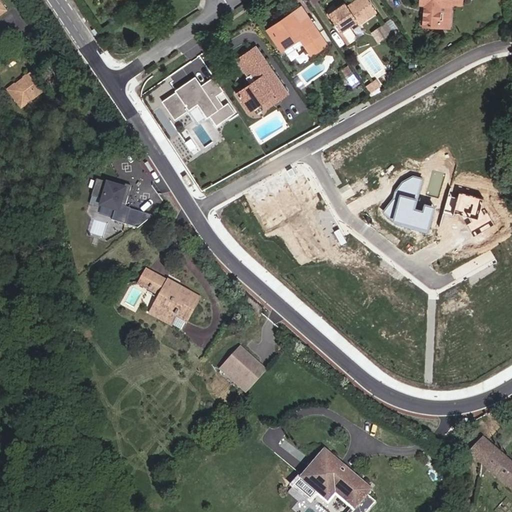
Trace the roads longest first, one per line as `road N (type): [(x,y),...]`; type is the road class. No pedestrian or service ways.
road 1 (unclassified): [(111,83),(230,257),(365,377),(401,399),(446,406),(511,383)]
road 2 (residential): [(226,5),(111,83)]
